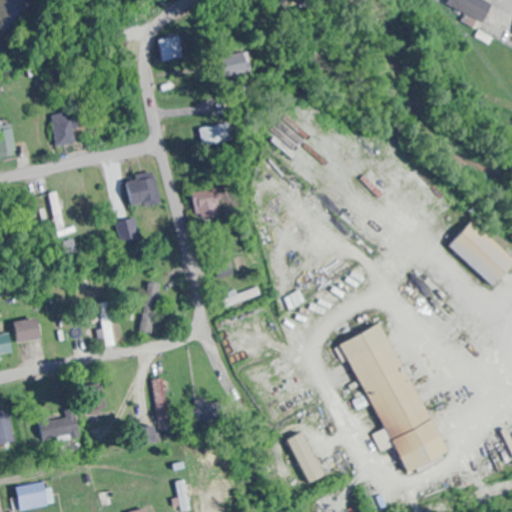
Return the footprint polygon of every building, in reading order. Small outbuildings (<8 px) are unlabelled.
[(478,21),(488,2),(484,0),(442,0),(442,1),(478,21)] [(474,35),(484,41),(488,35),(478,29),(474,35)] [(164,60),(185,56),(181,35),(159,39),(164,60)] [(76,143),(71,111),(52,115),(58,146),(76,143)] [(201,128),(205,145),(236,139),(232,121),(201,128)] [(0,127),(0,156),(0,158),(18,153),(11,124),(0,127)] [(134,206),(161,201),(156,173),(129,178),(134,206)] [(192,186),(200,218),(221,213),(213,181),(192,186)] [(138,242),(132,219),(117,223),(123,246),(138,242)] [(449,245),(493,286),(511,265),(511,257),(472,220),(449,245)] [(139,321),(149,324),(159,281),(149,279),(139,321)] [(224,307),(260,293),(256,285),(221,299),(224,307)] [(98,304),(107,346),(118,344),(109,302),(98,304)] [(44,336),(39,316),(16,322),(21,342),(44,336)] [(382,430),(372,435),(380,451),(396,444),(408,471),(445,455),(385,322),(342,342),(382,430)] [(0,353),(15,350),(10,331),(0,333),(0,353)] [(152,379),(160,429),(172,427),(164,377),(152,379)] [(0,443),(15,442),(11,410),(0,411),(0,443)] [(39,417),(44,440),(81,432),(76,410),(39,417)] [(326,477),(304,431),(287,439),(309,485),(326,477)] [(53,503),(48,480),(17,487),(23,511),(53,503)]
